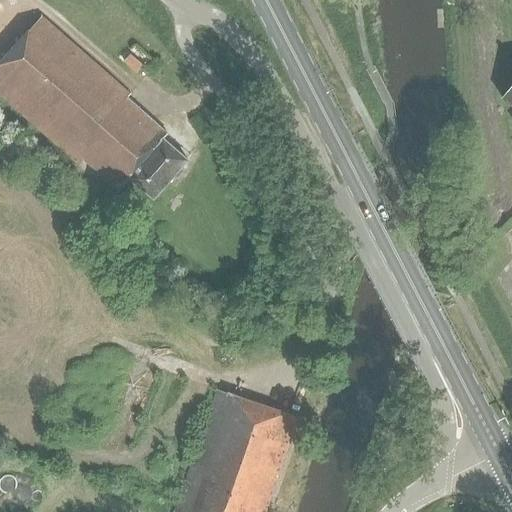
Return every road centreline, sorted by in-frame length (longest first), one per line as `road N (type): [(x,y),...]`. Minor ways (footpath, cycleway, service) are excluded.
road 1 (unclassified): [(473,468),(346,210),(261,69),(238,42),(178,0)]
road 2 (primary): [(500,457),(265,0)]
